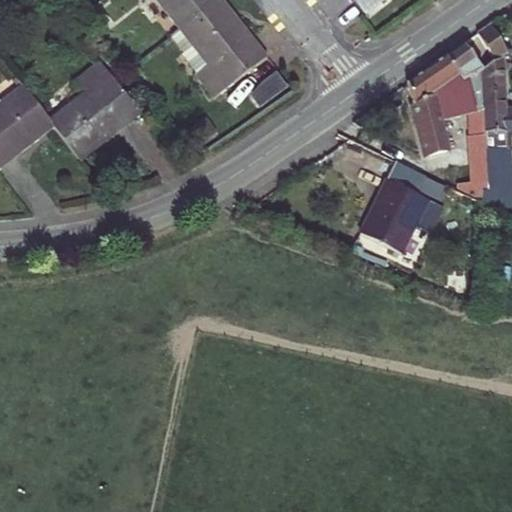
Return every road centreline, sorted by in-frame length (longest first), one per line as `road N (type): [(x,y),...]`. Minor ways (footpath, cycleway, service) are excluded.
road 1 (tertiary): [(0,248),(92,236),(171,210),(355,92)]
road 2 (tertiary): [(355,92),(488,0)]
